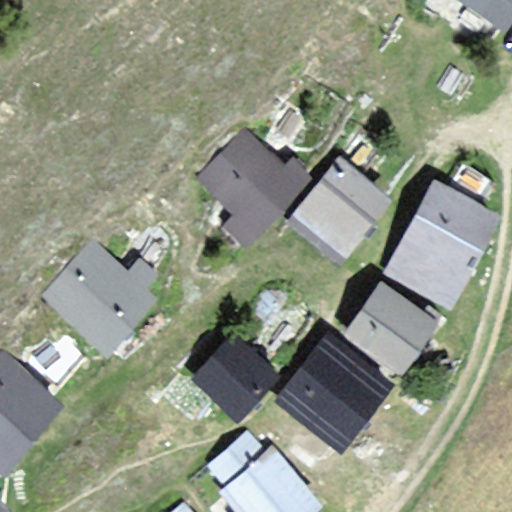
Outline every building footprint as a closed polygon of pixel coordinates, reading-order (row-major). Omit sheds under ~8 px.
[(511,0),(467,0),(511,25),(511,0)] [(327,181),(246,121),(195,190),(277,250),(327,181)] [(362,158),(310,225),(363,266),(415,200),(362,158)] [(424,266),(483,302),(511,254),(511,203),(475,182),(424,266)] [(130,365),(179,292),(100,235),(41,299),(130,365)] [(478,327),(409,277),(373,328),(442,378),(478,327)] [(264,327),(212,380),(263,430),(315,376),(264,327)] [(0,453),(24,473),(81,402),(13,348),(0,365),(0,453)] [(312,413),(382,469),(432,406),(362,350),(312,413)] [(283,417),(227,471),(266,511),(356,511),(366,503),(283,417)] [(0,511),(12,511),(21,503),(0,483),(0,511)] [(222,511),(203,492),(182,511),(222,511)]
